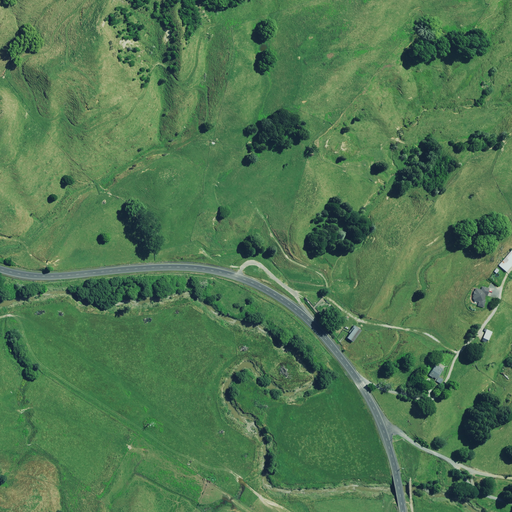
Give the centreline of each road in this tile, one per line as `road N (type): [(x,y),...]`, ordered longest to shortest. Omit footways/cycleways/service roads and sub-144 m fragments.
road 1 (primary): [(0,270),(53,276),(187,267),(251,281),(331,344),(383,428)]
road 2 (unclassified): [(383,428),(472,471),(511,478)]
